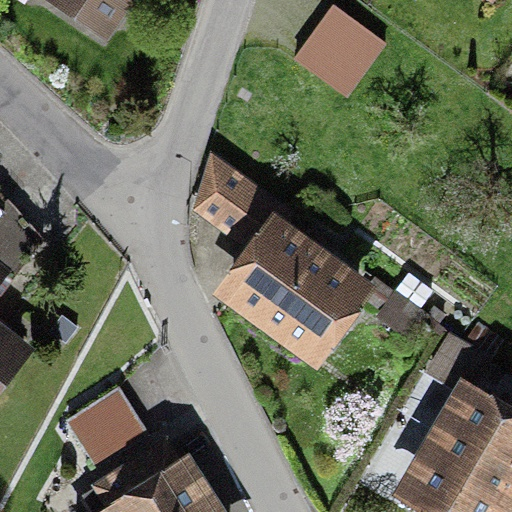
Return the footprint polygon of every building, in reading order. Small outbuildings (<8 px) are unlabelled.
[(19,0),(104,53),(137,0),(19,0)] [(384,43),(332,5),(293,57),(346,96),(384,43)] [(208,158),(196,208),(238,237),(263,200),(208,158)] [(278,233),(236,292),(227,303),(308,361),(358,291),(278,233)] [(0,274),(14,256),(0,245),(0,369),(33,325),(0,300),(0,274)] [(426,315),(374,279),(358,301),(411,338),(426,315)] [(49,328),(66,341),(78,325),(61,313),(49,328)] [(484,511),(511,467),(511,378),(451,341),(433,371),(472,395),(406,502),(422,511),(484,511)] [(116,391),(64,421),(91,467),(143,438),(116,391)] [(102,501),(84,511),(221,511),(173,434),(92,484),(102,501)]
